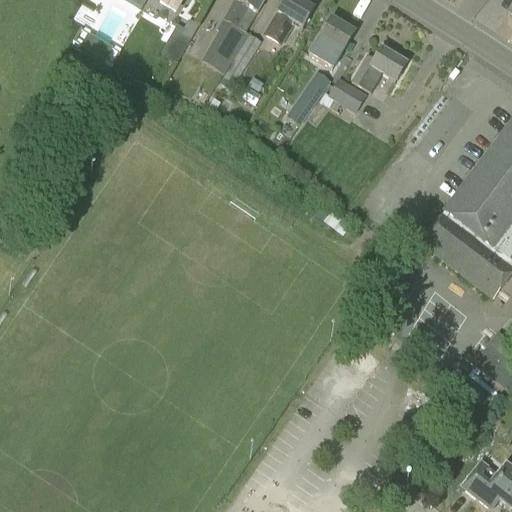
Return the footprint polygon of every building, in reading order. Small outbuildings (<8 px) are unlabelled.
[(150,0),(165,9),(175,15),(183,0),(150,0)] [(229,65),(245,37),(242,36),(254,16),(256,17),(265,0),(235,0),(216,34),(219,36),(209,53),(229,65)] [(301,32),(312,13),(290,0),(284,0),(275,16),(261,39),(280,50),(293,27),(301,32)] [(176,66),(197,29),(188,23),(182,32),(176,29),(160,56),(176,66)] [(318,44),(309,59),(319,65),(331,72),(340,57),(352,36),(329,23),(317,44),(318,44)] [(245,37),(229,65),(231,66),(219,88),(230,94),(237,83),(259,46),(245,37)] [(86,38),(80,49),(104,63),(110,52),(86,38)] [(405,67),(380,52),(373,64),(366,59),(350,86),(370,97),(381,78),(394,86),(405,67)] [(312,112),(330,85),(315,76),(297,102),(312,112)] [(250,82),(246,100),(257,102),(261,85),(250,82)] [(354,118),(365,100),(338,82),(326,101),(354,118)] [(511,131),(423,249),(495,304),(511,281),(511,131)] [(505,393),(511,383),(511,348),(496,336),(472,369),(505,393)] [(496,480),(479,467),(460,491),(486,511),(491,511),(497,505),(505,511),(511,511),(511,475),(504,469),(496,480)]
